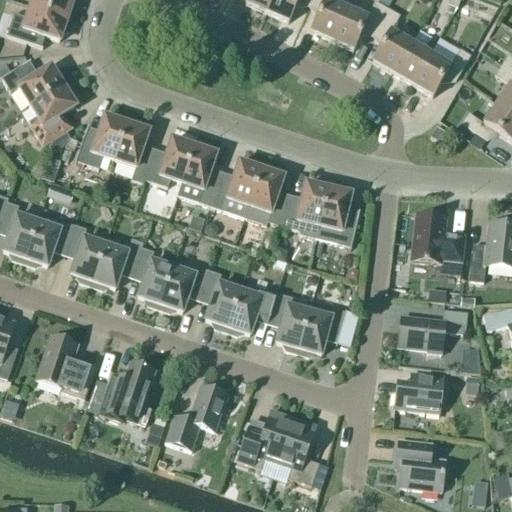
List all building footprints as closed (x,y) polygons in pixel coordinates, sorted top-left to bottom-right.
[(33,0),(30,11),(71,25),(75,14),(72,8),(74,1),(70,0),(33,0)] [(266,17),(274,0),(248,0),(245,8),(266,17)] [(309,9),(312,0),(274,0),(266,17),(288,27),(298,4),(309,9)] [(331,46),(346,13),(325,3),(326,0),(312,0),(309,9),(320,14),(310,37),(331,46)] [(457,13),(461,0),(449,0),(446,9),(457,13)] [(373,39),(386,13),(374,5),(367,22),(346,13),(331,46),(353,55),(363,32),(373,39)] [(67,36),(71,25),(30,11),(26,22),(13,18),(5,41),(42,53),(46,41),(59,45),(61,39),(67,36)] [(371,67),(392,79),(410,47),(390,35),(399,20),(386,13),(373,39),(384,45),(371,67)] [(410,47),(392,79),(411,90),(430,59),(410,47)] [(450,70),(430,59),(411,90),(432,102),(445,79),(455,85),(470,60),(459,54),(450,70)] [(511,62),(508,59),(501,69),(511,77),(511,62)] [(29,112),(66,88),(60,78),(54,77),(50,71),(38,78),(30,64),(1,83),(9,97),(17,92),(29,112)] [(1,70),(0,70),(0,82),(1,83),(9,77),(4,69),(1,70)] [(511,77),(501,69),(494,80),(508,90),(495,109),(511,119),(511,77)] [(66,88),(29,112),(36,121),(28,126),(43,150),(72,132),(63,118),(75,111),(71,105),(73,98),(66,88)] [(511,148),(511,119),(495,109),(483,128),(468,118),(461,128),(485,144),(492,134),(511,148)] [(113,165),(127,124),(116,120),(110,123),(103,121),(99,134),(87,130),(75,166),(98,174),(102,161),(113,165)] [(143,189),(144,185),(152,161),(140,157),(148,136),(141,133),(138,127),(127,124),(113,165),(135,172),(130,185),(143,189)] [(440,147),(446,137),(435,131),(429,141),(440,147)] [(180,188),(194,146),(183,143),(177,146),(171,144),(163,165),(152,161),(144,185),(166,193),(169,184),(180,188)] [(210,212),(219,184),(208,180),(215,159),(209,156),(206,150),(194,146),(180,188),(202,195),(198,208),(210,212)] [(244,223),(262,169),(251,166),(245,169),(238,166),(231,188),(219,184),(210,212),(244,223)] [(280,231),(287,206),(275,203),(282,182),(276,179),(273,173),(262,169),(244,223),(266,231),(267,227),(280,231)] [(318,231),(328,189),(317,186),(311,189),(305,188),(299,210),(287,206),(280,231),(295,235),(298,240),(315,244),(318,231)] [(59,190),(57,190),(50,188),(46,201),(56,204),(61,191),(59,190)] [(318,231),(315,244),(350,252),(359,215),(347,212),(350,199),(344,197),(340,191),(328,189),(318,231)] [(23,269),(37,227),(15,220),(18,211),(6,207),(0,225),(0,232),(9,235),(2,257),(9,259),(12,265),(23,269)] [(192,220),(187,232),(199,236),(204,224),(192,220)] [(459,281),(461,267),(464,241),(444,239),(445,223),(415,220),(410,265),(439,269),(438,279),(459,281)] [(65,254),(74,230),(62,226),(59,235),(37,227),(23,269),(34,272),(40,269),(47,272),(54,250),(65,254)] [(511,271),(511,230),(489,228),(486,255),(471,254),(468,286),(482,287),(485,269),(511,271)] [(90,292),(104,250),(83,243),(86,234),(74,230),(65,254),(77,258),(70,279),(76,282),(79,288),(90,292)] [(133,277),(141,253),(129,249),(126,258),(104,250),(90,292),(102,295),(108,292),(114,294),(121,273),(133,277)] [(285,256),(283,253),(274,250),(271,262),(283,266),(286,258),(285,256)] [(158,314),(172,273),(150,266),(153,257),(141,253),(133,277),(144,281),(137,302),(144,304),(146,310),(158,314)] [(284,267),(274,263),(271,271),(283,275),(285,267),(284,267)] [(201,300),(209,275),(197,271),(194,280),(172,273),(158,314),(169,318),(175,315),(181,317),(189,296),(201,300)] [(355,273),(353,272),(350,272),(347,275),(345,281),(355,284),(358,274),(355,273)] [(226,337),(239,296),(218,288),(221,279),(209,275),(201,300),(212,304),(204,325),(211,327),(214,333),(226,337)] [(266,327),(268,322),(276,298),(254,291),(251,299),(239,296),(226,337),(236,341),(242,338),(249,340),(254,324),(266,327)] [(444,308),(445,295),(428,294),(427,306),(444,308)] [(296,359),(308,317),(297,314),(299,305),(276,298),(268,322),(280,326),(275,348),(282,350),(285,356),(296,359)] [(461,301),(460,310),(473,311),(474,302),(461,301)] [(355,306),(349,304),(347,313),(357,316),(360,307),(355,306)] [(511,312),(482,321),(486,336),(506,331),(511,353),(511,312)] [(308,317),(296,359),(308,362),(314,358),(320,360),(324,347),(336,350),(345,317),(332,314),(330,323),(308,317)] [(464,340),(466,318),(442,315),(441,327),(403,323),(400,352),(426,355),(426,358),(440,360),(443,337),(464,340)] [(0,324),(0,382),(6,385),(15,359),(4,355),(13,329),(0,324)] [(83,406),(95,371),(72,364),(77,350),(49,341),(35,385),(61,394),(60,398),(83,406)] [(462,348),(461,373),(478,373),(479,349),(462,348)] [(142,413),(154,376),(129,368),(119,397),(107,393),(98,419),(120,427),(126,408),(142,413)] [(438,419),(443,382),(410,378),(409,390),(396,389),(393,414),(438,419)] [(476,401),(479,383),(466,381),(463,400),(476,401)] [(213,437),(225,401),(200,392),(188,427),(173,421),(164,448),(190,457),(199,432),(213,437)] [(78,418),(77,418),(73,416),(69,428),(78,432),(82,420),(78,418)] [(277,469),(292,423),(270,416),(266,430),(250,424),(236,466),(260,474),(264,464),(277,469)] [(166,421),(156,418),(153,428),(163,431),(166,421)] [(292,423),(277,469),(290,473),(286,483),(311,492),(318,469),(303,463),(314,431),(292,423)] [(156,452),(162,434),(150,430),(144,448),(156,452)] [(440,497),(444,466),(429,464),(431,449),(397,445),(395,467),(401,468),(398,492),(440,497)] [(486,487),(473,486),(472,495),(485,496),(486,487)]
